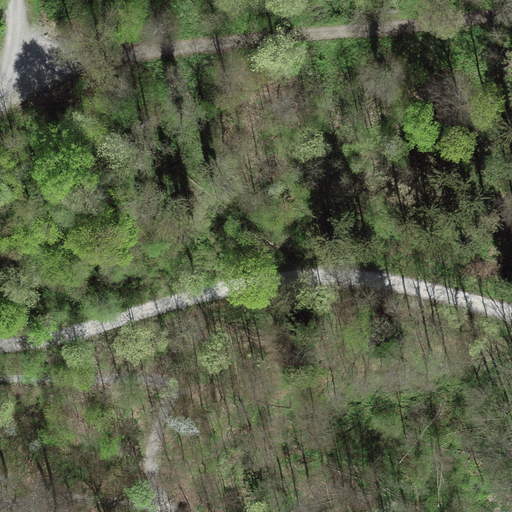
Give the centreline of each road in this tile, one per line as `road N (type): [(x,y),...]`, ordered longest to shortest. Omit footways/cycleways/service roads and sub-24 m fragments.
road 1 (unclassified): [(511,316),(345,282),(288,280),(231,285),(72,333),(0,345)]
road 2 (track): [(7,71),(511,14)]
